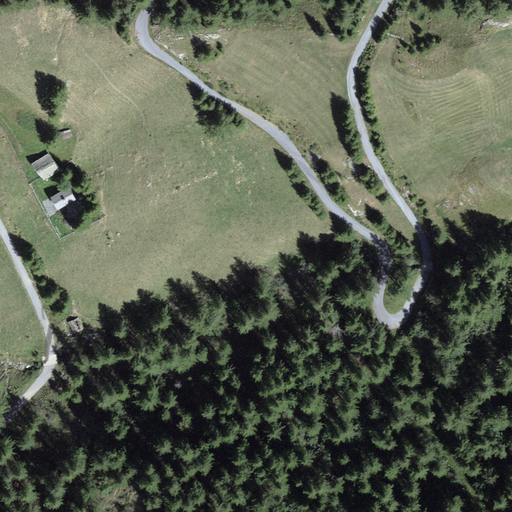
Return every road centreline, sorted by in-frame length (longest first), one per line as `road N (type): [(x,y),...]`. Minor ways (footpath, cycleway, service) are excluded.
road 1 (unclassified): [(388,0),(354,60),(352,91),(363,138),(419,231),(426,262),(417,293),(387,319),(378,300),(385,256),(376,238),(325,199),(269,127),(151,46),(142,32),(151,0)]
road 2 (unclassified): [(0,225),(58,351),(0,418)]
